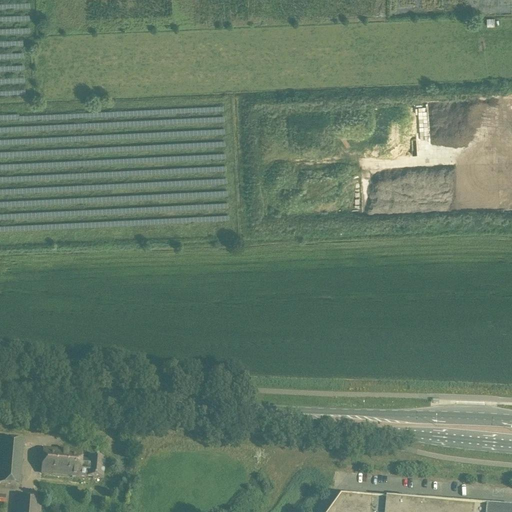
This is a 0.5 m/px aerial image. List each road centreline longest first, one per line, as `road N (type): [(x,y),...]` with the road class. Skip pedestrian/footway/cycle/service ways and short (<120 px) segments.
road 1 (primary): [(255,413),(511,444)]
road 2 (primary): [(255,413),(0,388)]
road 3 (primary): [(511,422),(255,413)]
